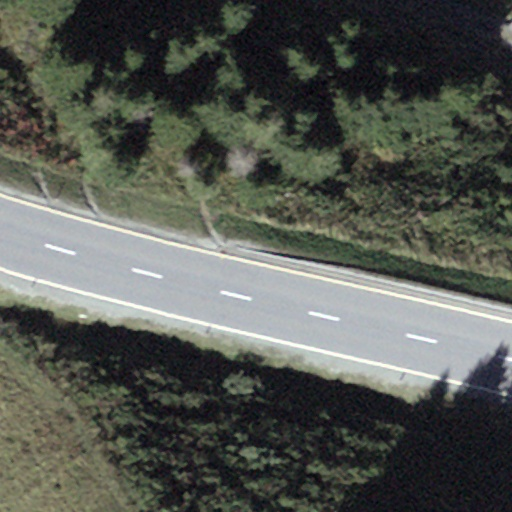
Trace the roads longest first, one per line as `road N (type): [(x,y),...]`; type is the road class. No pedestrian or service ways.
road 1 (primary): [(511,371),(0,242)]
road 2 (track): [(390,0),(511,44)]
